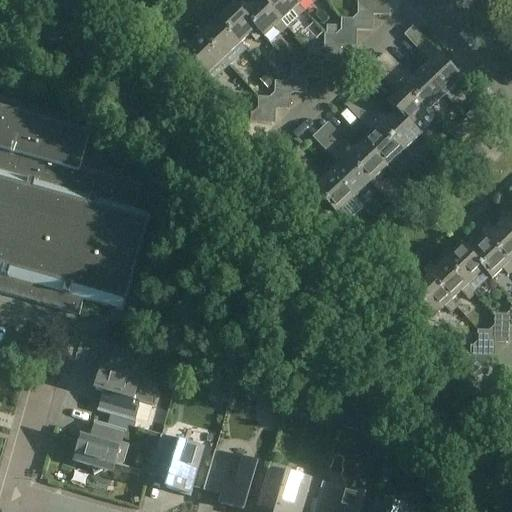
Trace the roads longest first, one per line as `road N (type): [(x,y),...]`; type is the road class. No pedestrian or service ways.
road 1 (unclassified): [(511,502),(37,0)]
road 2 (residential): [(259,149),(415,0)]
